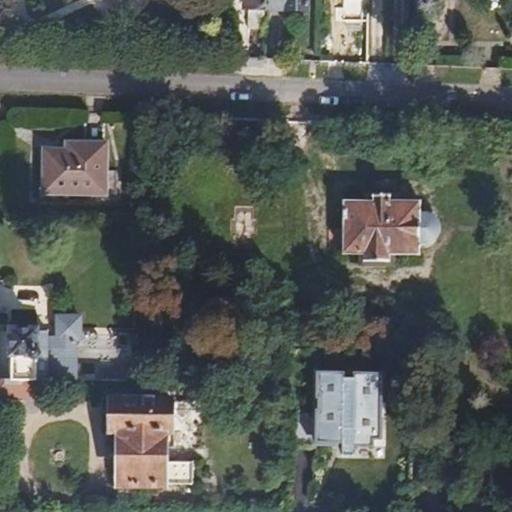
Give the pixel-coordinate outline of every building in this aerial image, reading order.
[(42,150),(41,194),(104,195),(105,144),(66,142),(66,151),(59,150),(42,150)] [(34,194),(41,194),(42,150),(35,150),(34,194)] [(350,179),(348,231),(371,232),(370,241),(404,242),(404,233),(430,234),(430,224),(434,224),(438,223),(442,221),(444,217),(446,213),(447,209),(446,205),(445,201),(443,198),(439,195),(436,193),(431,192),(432,182),(405,181),(405,176),(373,175),(372,180),(350,179)] [(135,244),(136,214),(119,214),(118,244),(135,244)] [(80,301),(56,300),(56,322),(46,322),(46,316),(36,315),(36,313),(32,313),(32,311),(16,310),(16,313),(11,312),(10,363),(36,363),(73,364),(74,325),(79,325),(80,301)] [(0,362),(0,387),(35,388),(36,363),(10,363),(0,362)] [(388,444),(388,374),(328,374),(324,446),(388,444)] [(107,380),(105,415),(112,415),(110,469),(181,471),(182,447),(162,446),(163,418),(168,418),(169,383),(107,380)]
